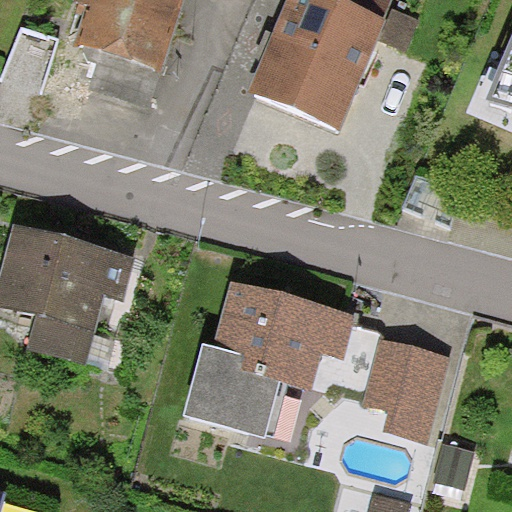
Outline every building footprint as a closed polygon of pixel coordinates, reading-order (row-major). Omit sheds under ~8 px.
[(89,12),(79,47),(158,70),(178,0),(72,0),(70,7),(89,12)] [(380,24),(322,0),(286,0),(245,97),(333,135),(380,24)] [(511,27),(478,112),(511,121),(511,27)] [(117,267),(15,235),(0,283),(0,309),(30,319),(22,346),(85,366),(117,267)] [(327,398),(350,321),(233,286),(214,351),(201,347),(181,415),(266,440),(282,385),(327,398)] [(450,360),(382,342),(365,406),(389,412),(383,434),(427,446),(450,360)] [(477,452),(444,444),(435,483),(468,491),(477,452)] [(408,511),(411,504),(377,495),(372,511),(408,511)]
